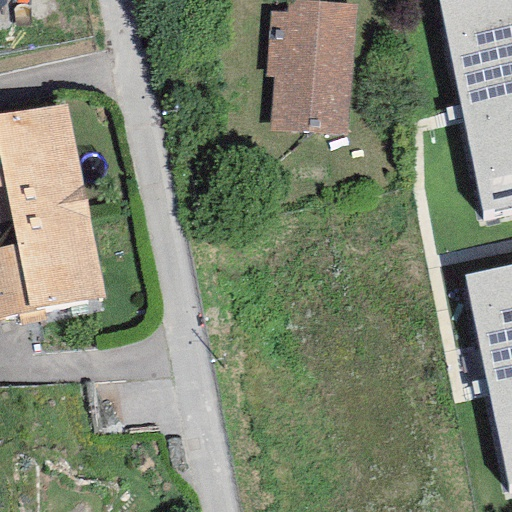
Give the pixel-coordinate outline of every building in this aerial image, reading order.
[(511,0),(451,0),(436,4),(483,220),(511,213),(511,0)] [(286,14),(270,13),(264,78),(273,79),(269,130),(345,136),(355,7),(287,1),(286,14)] [(67,103),(0,119),(0,223),(12,221),(87,208),(67,103)] [(87,208),(12,221),(15,245),(0,249),(0,320),(104,297),(87,208)] [(511,268),(463,279),(510,486),(511,485),(511,268)]
